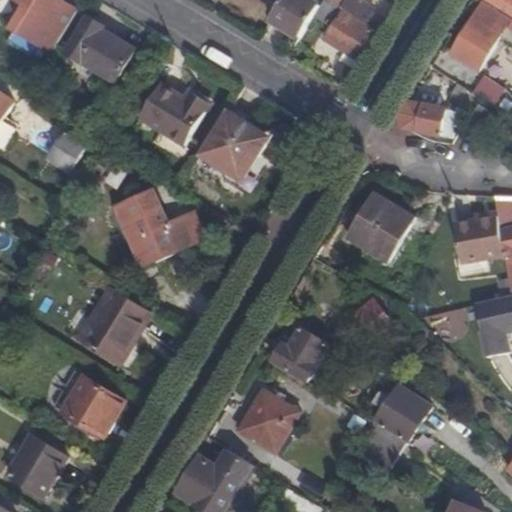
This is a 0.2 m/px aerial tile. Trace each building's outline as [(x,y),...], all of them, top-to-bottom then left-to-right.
[(63,1),(60,0),(17,0),(16,3),(26,10),(50,24),(63,1)] [(310,0),(282,0),(271,19),(300,38),(314,14),(320,6),(310,0)] [(328,22),(341,0),(323,0),(320,6),(314,14),(328,22)] [(379,33),(388,19),(357,0),(347,0),(341,10),(345,12),(327,40),(362,62),(379,33)] [(511,0),(480,0),(511,19),(511,0)] [(478,72),(509,22),(481,5),(450,56),(478,72)] [(106,26),(90,17),(69,51),(116,80),(136,49),(103,29),(106,26)] [(188,99),(164,84),(142,121),(187,148),(214,104),(193,91),(188,99)] [(459,100),(420,85),(408,105),(447,113),(456,115),(459,100)] [(0,127),(16,101),(0,91),(0,127)] [(473,107),(477,99),(465,92),(460,101),(473,107)] [(401,115),(405,130),(451,140),(454,124),(445,122),(447,113),(408,105),(401,115)] [(265,132),(227,109),(204,147),(242,170),(249,168),(266,139),(265,132)] [(486,140),(498,120),(480,109),(468,129),(486,140)] [(454,124),(456,115),(447,113),(445,122),(454,124)] [(71,176),(89,146),(66,132),(47,161),(71,176)] [(144,267),(206,239),(195,214),(169,225),(154,191),(118,208),(144,267)] [(388,264),(414,221),(376,197),(350,240),(388,264)] [(509,204),(498,204),(499,213),(500,217),(506,259),(511,298),(511,297),(511,198),(508,198),(509,204)] [(500,217),(476,221),(456,224),(462,266),(506,259),(500,217)] [(403,314),(405,309),(407,304),(372,282),(366,291),(403,314)] [(122,362),(152,311),(113,287),(83,338),(122,362)] [(491,302),(477,305),(488,361),(511,354),(511,353),(508,336),(511,335),(511,297),(511,298),(501,300),(491,302)] [(284,345),(273,364),(307,384),(328,347),(300,330),(292,343),(289,348),(284,345)] [(127,402),(85,376),(64,411),(106,435),(127,402)] [(406,444),(407,445),(431,408),(399,387),(375,425),(406,444)] [(264,448),(288,407),(259,390),(235,430),(264,448)] [(406,444),(375,425),(366,438),(397,458),(406,444)] [(68,457),(32,435),(9,475),(44,497),(68,457)] [(228,511),(256,467),(229,452),(218,471),(200,460),(178,496),(204,511),(228,511)] [(290,489),(282,500),(300,511),(323,511),(324,511),(290,489)] [(484,511),(472,507),(471,509),(458,503),(454,511),(484,511)]
